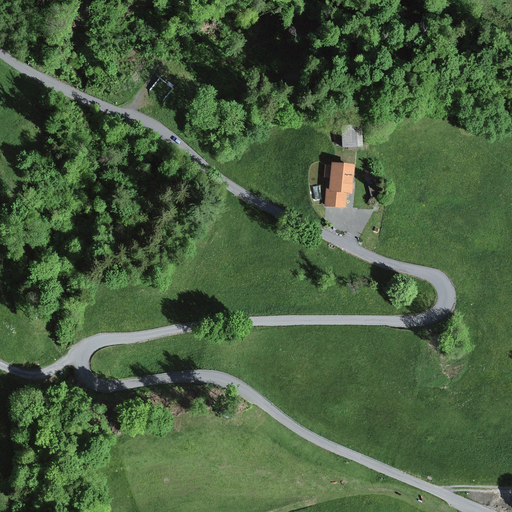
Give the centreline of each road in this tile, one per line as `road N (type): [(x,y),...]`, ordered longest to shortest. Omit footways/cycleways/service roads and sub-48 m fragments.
road 1 (unclassified): [(141,120),(249,197),(428,274),(442,285),(444,302),(413,322),(224,322),(97,340),(78,356),(91,381),(117,387),(183,376),(226,379),(313,438),(486,511)]
road 2 (residential): [(0,52),(39,78),(141,120)]
